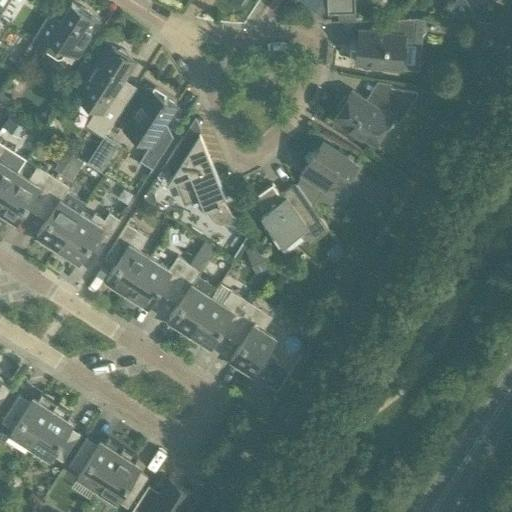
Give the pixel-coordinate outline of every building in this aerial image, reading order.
[(0,0),(0,15),(9,0),(0,0)] [(308,0),(321,8),(326,0),(327,0),(328,8),(356,7),(355,0),(308,0)] [(400,16),(403,11),(405,12),(412,2),(409,0),(402,0),(394,13),(400,16)] [(79,6),(72,2),(61,19),(51,12),(32,40),(58,57),(63,56),(67,48),(77,55),(100,20),(92,14),(92,12),(81,5),(79,6)] [(414,40),(417,17),(383,18),(382,31),(359,29),(356,61),(360,62),(361,65),(364,67),(368,68),(371,66),(373,63),(402,66),(405,39),(414,40)] [(131,93),(119,85),(136,60),(127,55),(127,52),(125,50),(123,48),(120,48),(117,48),(109,43),(76,93),(98,107),(87,124),(104,135),(131,93)] [(399,121),(419,91),(388,85),(375,104),(352,89),(349,94),(344,96),(337,107),(338,112),(334,118),(375,143),(392,116),(399,121)] [(158,133),(177,104),(150,87),(125,127),(151,144),(141,160),(153,167),(170,140),(158,133)] [(2,92),(0,94),(0,102),(10,109),(16,101),(2,92)] [(88,161),(101,170),(118,143),(105,135),(88,161)] [(233,220),(235,219),(246,234),(247,234),(223,200),(203,149),(205,146),(194,139),(176,168),(179,176),(176,177),(186,201),(200,195),(205,207),(209,211),(211,214),(213,216),(214,218),(216,219),(218,220),(220,221),(222,221),(224,222),(227,221),(229,221),(231,221),(233,220)] [(0,140),(0,199),(19,170),(0,158),(0,156),(7,145),(0,140)] [(312,204),(325,184),(326,185),(335,187),(342,181),(348,172),(350,173),(358,161),(330,143),(319,146),(316,150),(314,149),(301,169),(308,174),(307,175),(297,182),(312,204)] [(54,168),(61,172),(65,166),(59,161),(54,168)] [(17,219),(28,201),(39,208),(58,178),(38,165),(30,177),(19,170),(0,199),(0,214),(9,220),(11,216),(17,219)] [(65,168),(62,172),(71,179),(74,174),(65,168)] [(62,198),(70,185),(58,178),(39,208),(49,214),(37,233),(43,236),(40,240),(55,250),(81,210),(62,198)] [(311,242),(329,228),(312,204),(297,182),(296,181),(284,189),(285,191),(281,194),(273,183),(252,197),(268,221),(264,224),(279,245),(299,231),(311,242)] [(149,188),(143,198),(153,204),(156,199),(154,191),(149,188)] [(79,259),(91,241),(101,248),(120,218),(110,211),(105,218),(95,212),(92,217),(81,210),(55,250),(71,260),(74,256),(79,259)] [(112,281),(109,285),(125,295),(151,255),(139,248),(148,235),(127,222),(108,252),(118,259),(107,277),(112,281)] [(259,242),(245,248),(256,271),(269,265),(259,242)] [(151,255),(125,295),(141,304),(143,301),(148,304),(160,286),(170,292),(190,262),(178,255),(170,267),(151,255)] [(187,334),(213,295),(217,287),(198,275),(201,270),(190,262),(170,292),(181,299),(169,317),(174,320),(172,325),(187,334)] [(211,344),(222,326),(233,332),(252,302),(232,289),(224,302),(213,295),(187,334),(203,344),(205,341),(211,344)] [(264,327),(272,315),(252,302),(233,332),(243,339),(231,357),(237,360),(234,364),(257,379),(274,353),(267,348),(276,335),(264,327)] [(306,320),(299,331),(310,339),(318,327),(306,320)] [(0,367),(0,401),(10,387),(0,380),(0,368),(0,367)] [(13,427),(10,431),(30,444),(56,404),(41,394),(35,403),(20,393),(2,421),(13,427)] [(52,453),(63,459),(80,432),(65,422),(71,413),(56,404),(30,444),(50,456),(52,453)] [(80,471),(78,474),(98,487),(123,447),(108,437),(102,446),(87,436),(70,464),(80,471)] [(98,487),(128,506),(148,475),(132,465),(138,456),(123,447),(98,487)] [(179,511),(192,491),(170,477),(156,498),(145,491),(131,511),(179,511)] [(29,496),(26,501),(35,507),(41,497),(36,494),(29,496)]
